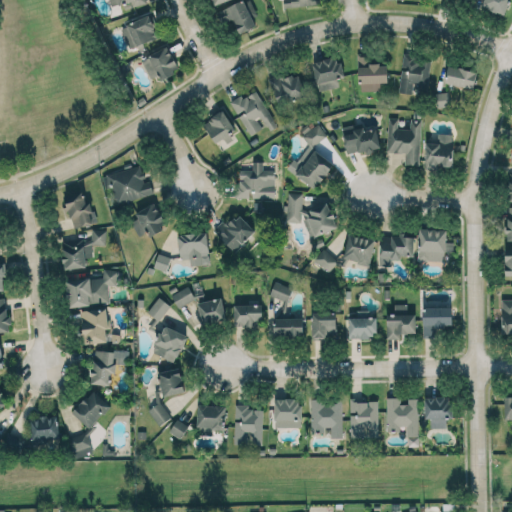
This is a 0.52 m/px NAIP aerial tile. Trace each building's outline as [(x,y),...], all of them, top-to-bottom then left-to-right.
[(221,23),(231,18),(239,34),(256,25),(243,0),(240,0),(216,12),(221,23)] [(504,15),(509,0),(483,0),(481,6),(504,15)] [(129,48),(158,38),(150,15),(121,25),(129,48)] [(159,74),(161,78),(179,70),(168,46),(141,59),(150,78),(159,74)] [(398,91),(426,95),(431,58),(403,54),(398,91)] [(387,82),(387,64),(369,63),(369,56),(359,56),(358,90),(380,90),(380,82),(387,82)] [(317,90),(337,87),(336,79),(343,78),(339,57),(312,61),(317,90)] [(474,87),(477,70),(447,66),(445,84),(474,87)] [(281,108),(307,97),(297,71),(270,81),(281,108)] [(238,115),(238,114),(250,135),(266,125),(270,131),(277,126),(255,88),(231,103),(238,115)] [(437,108),(450,107),(449,91),(436,92),(437,108)] [(419,164),(421,119),(410,119),(410,128),(398,128),(398,117),(388,117),(387,152),(405,153),(405,164),(419,164)] [(295,169),(310,188),(334,169),(318,148),(330,139),(318,123),(302,136),(312,149),(302,157),(305,162),(295,169)] [(381,149),(377,123),(342,128),(346,154),(381,149)] [(426,141),(425,167),(452,168),(453,134),(437,133),(437,141),(426,141)] [(275,197),(275,170),(263,169),(263,161),(252,161),(252,165),(238,164),(238,197),(275,197)] [(111,186),(117,205),(154,193),(150,181),(145,182),(140,164),(101,176),(104,188),(111,186)] [(71,228),(96,221),(90,200),(86,201),(83,192),(64,197),(71,228)] [(310,238),(338,227),(328,202),(304,211),(302,205),(302,193),(288,192),(286,221),(297,222),(303,220),(310,238)] [(166,226),(155,202),(134,212),(138,219),(131,223),(138,236),(147,232),(149,234),(166,226)] [(215,233),(235,252),(255,230),(235,211),(215,233)] [(418,260),(444,261),(444,251),(453,251),(453,242),(446,241),(447,229),(419,228),(418,260)] [(86,268),(86,257),(92,257),(93,244),(106,244),(106,229),(92,229),(91,244),(64,244),(64,267),(86,268)] [(189,258),(190,265),(209,264),(208,232),(178,233),(179,258),(189,258)] [(344,259),(370,264),(375,239),(349,234),(344,259)] [(380,235),(379,265),(391,266),(392,259),(400,259),(400,255),(413,255),(414,237),(403,236),(380,235)] [(338,262),(323,248),(313,258),(328,272),(338,262)] [(167,271),(171,257),(158,253),(154,267),(167,271)] [(68,307),(110,302),(108,285),(122,284),(120,268),(103,271),(103,276),(65,280),(68,307)] [(269,294),(288,301),(293,288),(274,281),(269,294)] [(171,293),(177,306),(194,299),(189,286),(171,293)] [(158,320),(170,305),(159,296),(147,311),(158,320)] [(227,319),(221,297),(198,303),(203,325),(227,319)] [(0,331),(10,331),(7,298),(0,298),(0,331)] [(511,333),(511,299),(501,299),(502,334),(511,333)] [(386,314),(387,339),(400,338),(400,333),(416,333),(415,314),(407,314),(407,303),(395,303),(395,314),(386,314)] [(262,325),(262,304),(234,304),(234,324),(262,325)] [(452,307),(423,307),(423,337),(436,336),(436,326),(452,326),(452,307)] [(83,343),(108,342),(107,309),(82,309),(83,343)] [(312,338),(326,337),(325,332),(336,332),(335,311),(311,312),(312,338)] [(274,318),(275,336),(303,335),(303,317),(274,318)] [(349,337),(377,337),(377,317),(349,317),(349,337)] [(188,336),(165,324),(152,351),(175,362),(188,336)] [(92,383),(110,385),(111,372),(115,372),(117,352),(95,350),(92,383)] [(163,396),(185,391),(179,368),(158,372),(163,396)] [(111,403),(93,388),(72,413),(91,428),(111,403)] [(446,427),(446,418),(449,419),(450,397),(425,396),(425,419),(430,419),(430,427),(446,427)] [(378,400),(364,401),(364,397),(350,398),(351,437),(378,437),(378,400)] [(417,436),(418,400),(400,400),(400,397),(387,397),(386,432),(398,432),(398,425),(406,425),(406,436),(417,436)] [(301,427),(302,399),(275,398),(274,427),(301,427)] [(343,437),(342,399),(311,400),(311,433),(329,432),(330,437),(343,437)] [(171,416),(159,401),(148,410),(160,425),(171,416)] [(225,406),(198,404),(197,434),(212,435),(213,429),(225,429),(225,406)] [(234,443),(249,444),(262,444),(263,409),(250,409),(250,404),(235,404),(234,443)] [(59,442),(58,416),(30,417),(31,443),(59,442)] [(180,438),(188,425),(177,418),(169,431),(180,438)] [(75,457),(93,451),(87,433),(69,438),(75,457)]
